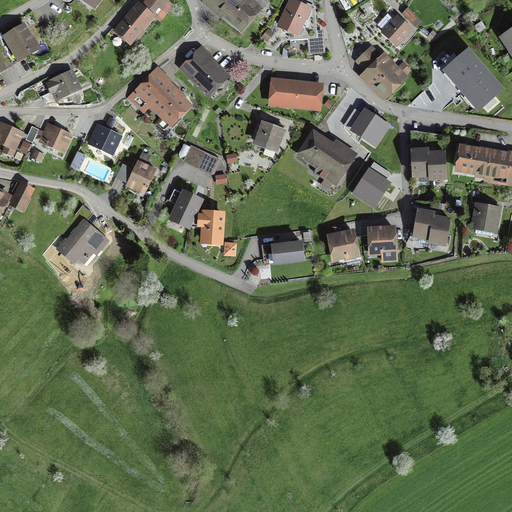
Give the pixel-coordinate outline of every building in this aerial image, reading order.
[(139,4),(118,32),(131,42),(153,14),(160,19),(170,6),(164,1),(165,0),(148,0),(143,7),(139,4)] [(208,0),(239,28),(255,10),(244,0),(208,0)] [(253,0),(263,8),(270,0),(253,0)] [(313,6),(295,0),(288,0),(276,25),(265,46),(275,48),(286,39),(308,39),(309,53),(322,51),(320,29),(315,30),(313,6)] [(409,9),(404,13),(417,27),(422,22),(409,9)] [(388,14),(378,24),(397,43),(410,30),(398,18),(395,21),(388,14)] [(9,43),(2,48),(10,62),(35,47),(23,26),(5,37),(9,43)] [(469,47),(441,70),(478,114),(506,90),(469,47)] [(0,68),(10,62),(2,48),(0,48),(0,68)] [(201,48),(181,69),(208,96),(226,77),(209,60),(211,58),(201,48)] [(373,49),(359,62),(369,72),(366,75),(384,95),(410,71),(403,63),(397,69),(384,55),(381,58),(373,49)] [(70,72),(39,86),(47,104),(78,89),(70,72)] [(190,105),(158,73),(132,99),(143,110),(150,103),(171,124),(190,105)] [(322,87),(273,82),(271,105),(320,110),(322,87)] [(391,125),(361,106),(346,128),(376,147),(391,125)] [(276,127),(264,123),(257,143),(275,149),(283,127),(277,125),(276,127)] [(22,134),(4,125),(0,132),(0,143),(4,146),(1,151),(11,156),(22,134)] [(72,135),(53,126),(44,144),(63,153),(72,135)] [(39,130),(32,127),(26,139),(33,142),(39,130)] [(121,138),(97,127),(89,143),(113,154),(121,138)] [(313,134),(300,154),(318,165),(314,172),(325,179),(322,184),(329,189),(333,183),(336,185),(353,160),(313,134)] [(218,159),(191,147),(184,161),(211,173),(218,159)] [(511,185),(511,156),(462,147),(457,171),(485,176),(484,181),(511,186),(511,185)] [(428,149),(412,150),(413,176),(430,175),(428,153),(428,149)] [(86,156),(78,152),(71,167),(79,171),(86,156)] [(445,152),(428,153),(430,175),(430,180),(447,179),(445,152)] [(236,162),(235,155),(227,156),(228,163),(236,162)] [(156,171),(137,162),(129,179),(148,188),(156,171)] [(392,183),(369,167),(351,194),(374,210),(392,183)] [(225,175),(216,177),(217,184),(226,183),(225,175)] [(30,191),(17,184),(13,192),(17,195),(12,204),(21,208),(30,191)] [(181,193),(175,190),(170,201),(176,204),(171,217),(189,225),(195,212),(201,199),(182,190),(181,193)] [(82,206),(60,233),(67,240),(59,250),(74,262),(78,257),(84,262),(96,248),(99,251),(108,242),(85,222),(92,214),(82,206)] [(498,210),(477,206),(472,233),(493,236),(498,210)] [(435,213),(419,210),(414,236),(430,239),(434,216),(435,213)] [(224,215),(195,212),(189,225),(204,227),(202,241),(221,241),(224,215)] [(450,219),(434,216),(430,239),(429,244),(445,246),(450,219)] [(371,236),(363,236),(364,252),(381,251),(382,261),(396,260),(394,228),(371,230),(371,236)] [(353,232),(329,236),(333,257),(364,252),(363,236),(355,238),(353,232)] [(302,241),(272,245),(275,264),(304,260),(302,241)]
